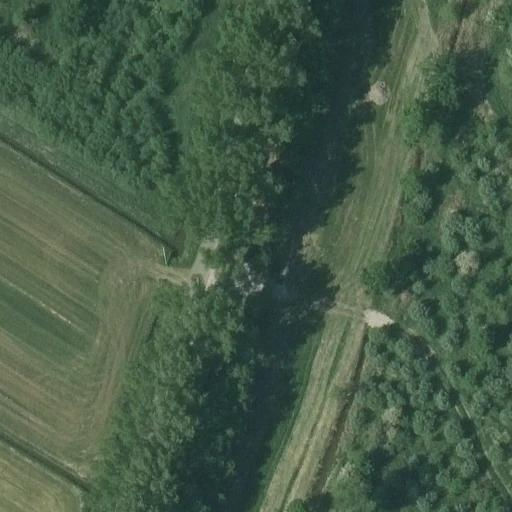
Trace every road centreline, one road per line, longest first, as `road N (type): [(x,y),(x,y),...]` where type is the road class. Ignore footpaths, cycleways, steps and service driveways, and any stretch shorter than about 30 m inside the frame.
road 1 (unclassified): [(109,511),(202,260),(273,0)]
road 2 (track): [(431,0),(344,283),(291,293),(192,288)]
